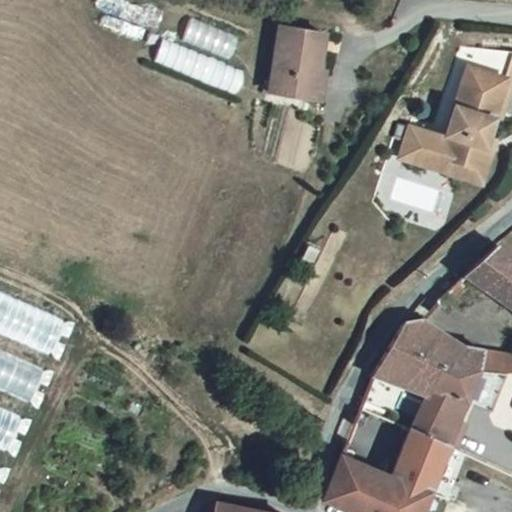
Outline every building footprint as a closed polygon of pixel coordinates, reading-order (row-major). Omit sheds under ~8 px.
[(229,65),(235,37),(189,17),(180,45),(163,38),(156,60),(237,92),(243,70),(229,65)] [(303,29),(260,22),(249,91),(302,98),(307,48),(301,47),(303,29)] [(488,74),(461,161),(429,151),(425,164),(463,176),(503,50),(497,48),(488,74)] [(429,151),(461,161),(488,74),(451,62),(428,131),(425,143),(429,151)] [(384,152),(425,164),(429,151),(425,143),(428,131),(392,121),(384,152)] [(511,258),(487,242),(456,273),(511,311),(511,258)] [(0,331),(51,353),(63,322),(0,294),(0,331)] [(449,333),(420,314),(399,321),(443,348),(449,333)] [(443,348),(399,321),(370,363),(424,385),(443,348)] [(475,370),(476,367),(483,349),(458,340),(449,333),(443,348),(475,370)] [(435,467),(475,370),(443,348),(424,385),(402,428),(386,470),(425,487),(426,488),(435,467)] [(511,364),(511,354),(483,349),(476,367),(475,370),(508,372),(511,364)] [(43,369),(0,350),(0,390),(29,403),(43,369)] [(0,450),(13,456),(27,421),(0,408),(0,450)] [(386,470),(337,448),(318,493),(335,502),(354,511),(426,511),(433,494),(426,488),(425,487),(386,470)] [(0,487),(8,469),(0,465),(0,487)] [(282,511),(209,494),(204,511),(282,511)]
